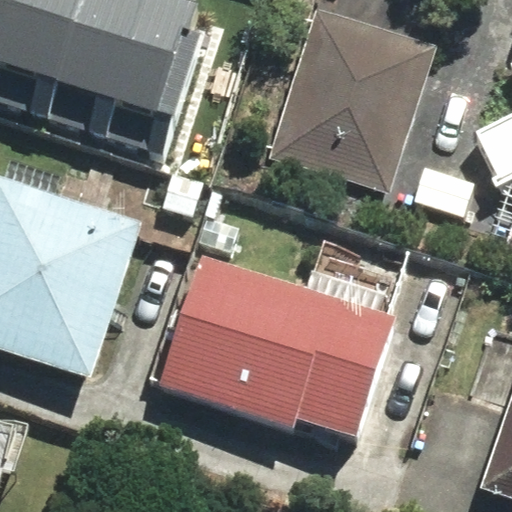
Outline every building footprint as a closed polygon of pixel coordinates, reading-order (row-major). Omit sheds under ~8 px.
[(434,53),(310,15),(264,164),(387,203),(434,53)] [(511,109),(511,127),(461,153),(492,211),(510,201),(511,202),(511,38),(506,52),(511,63),(511,79),(500,86),(511,109)] [(475,191),(416,176),(404,222),(463,238),(475,191)] [(126,247),(0,204),(0,376),(71,398),(126,247)] [(380,335),(189,271),(148,405),(341,464),(380,335)] [(511,511),(511,375),(510,375),(466,511),(511,511)] [(0,493),(14,447),(0,443),(0,493)]
